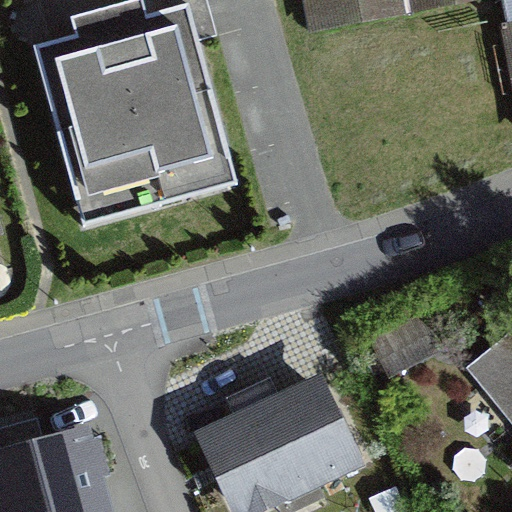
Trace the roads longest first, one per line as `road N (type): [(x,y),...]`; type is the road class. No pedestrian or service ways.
road 1 (residential): [(511,216),(108,335)]
road 2 (residential): [(108,335),(182,511)]
